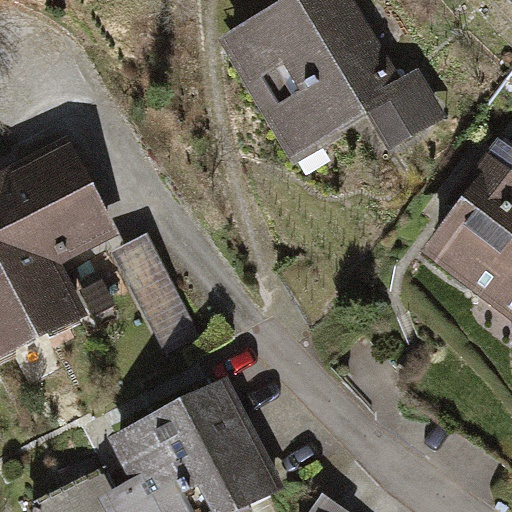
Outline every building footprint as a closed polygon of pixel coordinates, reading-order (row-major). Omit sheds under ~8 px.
[(343,0),(308,0),(233,44),(295,147),(371,102),(376,110),(375,111),(384,127),(383,129),(393,141),(419,125),(434,105),(415,92),(412,98),(396,87),(343,0)] [(108,231),(66,150),(0,184),(0,193),(46,281),(57,275),(50,261),(108,231)] [(469,213),(441,250),(511,303),(511,175),(503,169),(492,183),(483,176),(459,206),(469,213)] [(46,281),(0,193),(0,352),(77,313),(57,275),(46,281)] [(162,361),(199,347),(159,236),(121,249),(162,361)] [(223,388),(120,442),(142,483),(120,495),(108,470),(37,507),(35,511),(230,511),(275,489),(223,388)]
